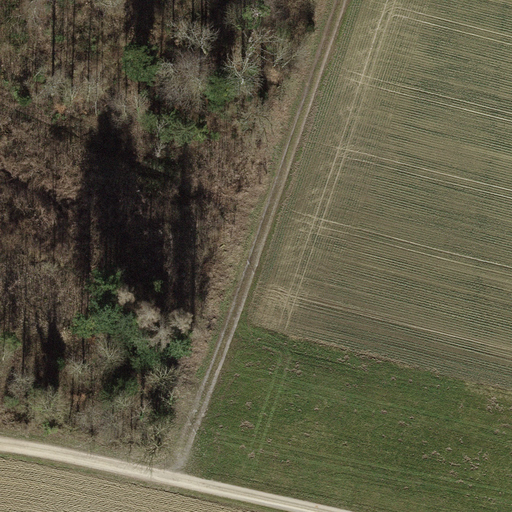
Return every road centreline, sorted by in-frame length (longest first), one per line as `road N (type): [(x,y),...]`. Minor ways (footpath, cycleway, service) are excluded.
road 1 (track): [(175,479),(340,0)]
road 2 (track): [(0,445),(313,511)]
